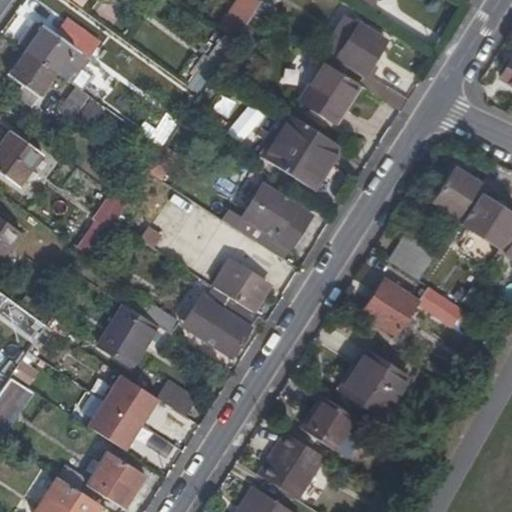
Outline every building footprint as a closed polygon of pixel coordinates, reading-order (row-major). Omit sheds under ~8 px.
[(232,0),(217,27),(236,38),(257,0),(232,0)] [(263,0),(254,14),(263,21),(275,0),(263,0)] [(406,16),(396,30),(418,44),(426,30),(406,16)] [(357,44),(368,27),(359,21),(348,38),(357,44)] [(44,25),(26,50),(29,52),(47,27),(44,25)] [(47,27),(29,52),(57,72),(65,61),(79,71),(89,58),(47,27)] [(342,57),(363,71),(386,38),(368,27),(357,44),(348,38),(344,35),(343,37),(338,34),(329,49),(340,57),(342,57)] [(218,67),(236,41),(225,34),(188,87),(200,96),(218,67)] [(29,52),(26,50),(9,73),(13,75),(29,52)] [(29,52),(13,75),(23,83),(15,96),(31,107),(57,72),(29,52)] [(357,81),(324,59),(298,99),(334,122),(359,82),(357,81)] [(511,59),(499,78),(511,85),(511,59)] [(380,66),(373,77),(390,88),(397,77),(380,66)] [(359,82),(400,108),(407,98),(390,88),(373,77),(363,71),(357,81),(359,82)] [(71,120),(76,113),(89,96),(77,87),(59,111),(71,120)] [(90,123),(103,106),(89,96),(76,113),(90,123)] [(168,142),(180,124),(168,115),(156,133),(168,142)] [(297,116),(294,115),(277,141),(280,143),(297,116)] [(280,143),(277,141),(267,157),(307,183),(323,158),(327,160),(338,143),(297,116),(280,143)] [(42,154),(10,130),(0,143),(0,171),(19,186),(42,154)] [(163,149),(149,171),(158,177),(175,152),(166,146),(163,149)] [(311,185),(327,160),(323,158),(307,183),(311,185)] [(430,202),(458,219),(480,183),(453,166),(430,202)] [(227,205),(220,217),(255,239),(283,256),(311,212),(261,181),(240,213),(227,205)] [(114,222),(127,204),(111,192),(96,214),(112,226),(114,222)] [(498,249),(511,227),(511,216),(482,196),(462,225),(498,249)] [(0,262),(22,232),(0,216),(0,262)] [(146,227),(139,238),(152,247),(159,236),(146,227)] [(497,251),(511,260),(511,227),(498,249),(497,251)] [(407,233),(389,260),(418,279),(436,253),(407,233)] [(230,258),(213,285),(251,310),(267,284),(230,258)] [(396,336),(418,302),(385,280),(363,314),(396,336)] [(205,296),(196,312),(240,341),(257,313),(251,310),(213,285),(207,296),(205,296)] [(452,324),(462,309),(460,308),(428,287),(418,302),(452,324)] [(473,288),(463,303),(472,309),(482,293),(473,288)] [(49,318),(53,313),(28,295),(20,306),(26,311),(29,313),(45,325),(49,318)] [(26,311),(20,306),(6,296),(0,305),(0,311),(16,324),(26,311)] [(138,313),(155,324),(170,333),(176,324),(144,304),(138,313)] [(138,313),(130,308),(105,349),(130,365),(155,324),(138,313)] [(240,341),(196,312),(188,324),(203,333),(201,337),(230,355),(240,341)] [(37,337),(45,325),(29,313),(21,325),(37,337)] [(49,318),(45,325),(60,336),(65,328),(49,318)] [(408,380),(366,351),(339,393),(381,420),(408,380)] [(17,360),(9,379),(30,387),(37,369),(17,360)] [(156,397),(122,375),(88,428),(125,452),(159,399),(156,397)] [(0,441),(29,392),(4,378),(0,384),(0,441)] [(166,381),(156,397),(159,399),(182,413),(192,398),(166,381)] [(334,452),(356,419),(326,400),(304,433),(334,452)] [(299,500),(325,458),(285,433),(260,475),(299,500)] [(122,507),(144,475),(106,452),(85,484),(122,507)] [(96,511),(101,506),(56,478),(34,511),(96,511)] [(289,511),(250,486),(233,511),(289,511)] [(394,511),(398,507),(398,505),(388,498),(379,511),(394,511)]
